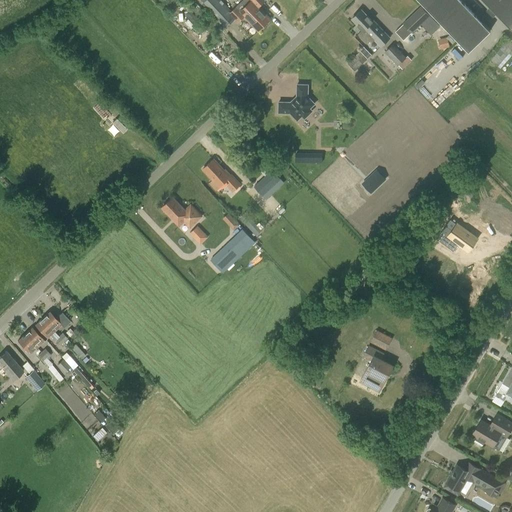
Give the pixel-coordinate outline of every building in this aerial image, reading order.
[(198,0),(218,21),(230,10),(221,0),(198,0)] [(265,1),(264,0),(244,0),(230,13),(230,14),(235,19),(238,22),(244,16),(259,31),(271,19),(259,7),(265,1)] [(419,0),(469,52),(490,31),(460,0),(419,0)] [(511,0),(482,0),(511,29),(506,34),(511,40),(511,0)] [(194,3),(190,7),(197,15),(201,11),(194,3)] [(430,15),(422,7),(395,32),(403,40),(430,15)] [(352,19),(363,30),(358,34),(367,44),(373,38),(381,46),(390,38),(374,21),(373,21),(362,10),(352,19)] [(438,39),(441,49),(450,47),(447,37),(438,39)] [(491,59),(503,70),(506,67),(505,66),(511,57),(511,42),(508,39),(491,59)] [(398,65),(402,69),(412,60),(407,55),(406,57),(393,44),(384,52),(398,66),(398,65)] [(364,47),(347,63),(354,71),(372,55),(364,47)] [(310,111),(310,108),(314,104),(308,96),(308,85),(297,84),(297,96),(290,102),(279,102),(278,113),(290,113),(297,120),(302,116),(304,116),(307,116),(310,113),(310,111)] [(458,151),(467,160),(473,154),(464,145),(458,151)] [(306,154),(306,162),(322,162),(322,154),(306,154)] [(217,189),(225,182),(233,191),(240,185),(231,175),(230,177),(213,159),(203,169),(213,180),(210,182),(217,189)] [(281,178),(272,168),(253,186),(266,199),(271,194),(268,191),(273,186),(277,190),(284,183),(281,179),(281,178)] [(371,181),(365,186),(371,192),(386,178),(377,168),(367,177),(371,181)] [(185,222),(190,227),(202,216),(191,205),(185,210),(173,197),(162,207),(180,226),(185,222)] [(481,210),(494,218),(500,207),(487,199),(481,210)] [(511,214),(504,210),(496,223),(511,232),(511,214)] [(239,225),(228,213),(222,218),(233,230),(239,225)] [(239,218),(256,235),(261,230),(245,213),(239,218)] [(197,225),(189,233),(200,244),(208,237),(197,225)] [(474,249),(479,236),(457,225),(454,232),(447,229),(444,235),(449,237),(445,245),(460,253),(464,244),(474,249)] [(242,228),(210,259),(223,273),(255,242),(242,228)] [(50,311),(42,318),(55,332),(62,325),(63,327),(70,321),(62,312),(56,317),(50,311)] [(55,332),(42,318),(35,325),(47,338),(50,336),(55,341),(55,340),(60,345),(64,341),(58,336),(54,332),(55,332)] [(32,327),(25,334),(37,347),(45,340),(32,327)] [(370,341),(386,350),(393,338),(377,329),(370,341)] [(62,332),(58,336),(64,341),(67,338),(62,332)] [(37,347),(25,334),(17,341),(30,354),(37,347)] [(75,344),(71,347),(81,359),(85,355),(75,344)] [(361,381),(380,390),(393,365),(377,357),(380,351),(369,345),(364,355),(372,360),(361,381)] [(45,348),(41,352),(46,357),(50,354),(45,348)] [(0,356),(0,365),(12,380),(23,371),(7,351),(0,356)] [(46,357),(41,352),(37,355),(48,367),(47,368),(59,382),(63,378),(52,365),(53,364),(46,357)] [(66,363),(62,359),(56,365),(64,373),(70,367),(72,369),(77,365),(71,358),(66,363)] [(509,387),(506,393),(511,396),(511,366),(502,383),(509,387)] [(42,380),(33,370),(25,377),(33,387),(42,380)] [(0,389),(0,405),(10,397),(2,387),(0,389)] [(477,437),(475,440),(483,444),(484,442),(493,447),(501,434),(507,437),(511,427),(511,422),(509,421),(506,426),(498,421),(494,427),(481,420),(472,434),(477,437)] [(93,436),(97,441),(106,433),(102,428),(93,436)] [(444,487),(457,495),(468,477),(486,488),(484,490),(496,497),(504,483),(469,462),(465,469),(457,465),(444,487)] [(429,509),(428,509),(427,511),(426,511),(451,511),(455,505),(443,498),(437,508),(433,505),(431,509),(429,509)]
